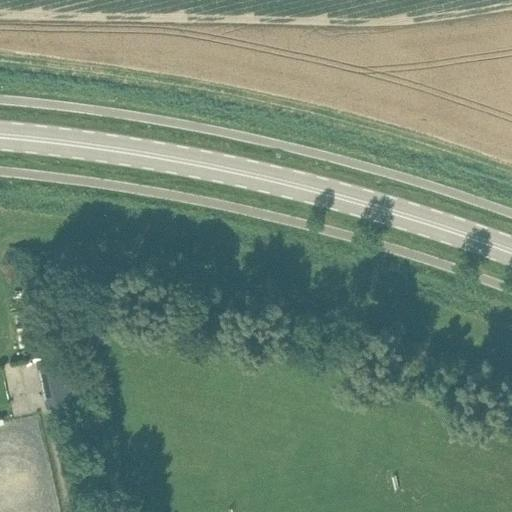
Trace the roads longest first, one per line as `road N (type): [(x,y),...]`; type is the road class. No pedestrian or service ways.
road 1 (primary): [(0,136),(219,168),(511,252)]
road 2 (primary): [(42,125),(170,144),(511,145)]
road 3 (primary): [(511,107),(185,110),(42,125)]
